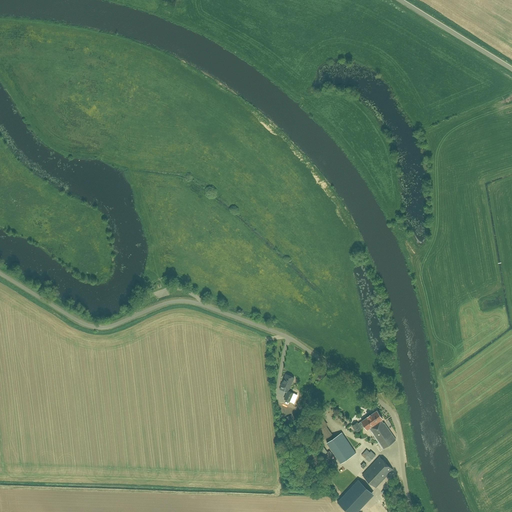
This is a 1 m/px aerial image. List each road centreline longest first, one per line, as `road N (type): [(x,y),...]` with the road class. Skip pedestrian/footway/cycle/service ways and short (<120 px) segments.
road 1 (unclassified): [(414,511),(392,415),(300,344),(184,300),(97,328),(0,273)]
road 2 (unclassified): [(511,69),(400,0)]
